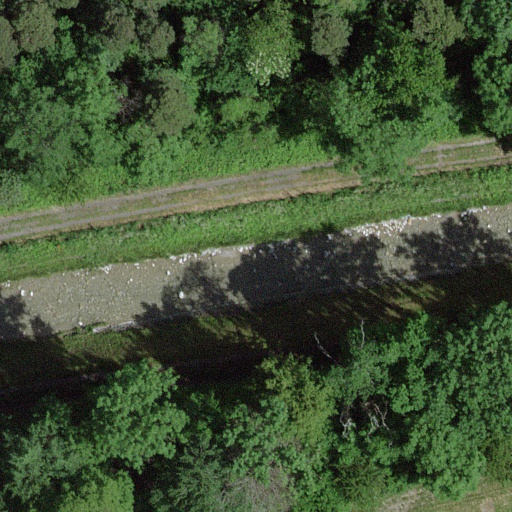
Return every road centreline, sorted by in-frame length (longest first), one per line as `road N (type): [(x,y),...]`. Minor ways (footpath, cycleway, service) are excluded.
road 1 (track): [(511,147),(0,232)]
road 2 (track): [(511,336),(0,402)]
road 3 (track): [(511,466),(350,511)]
